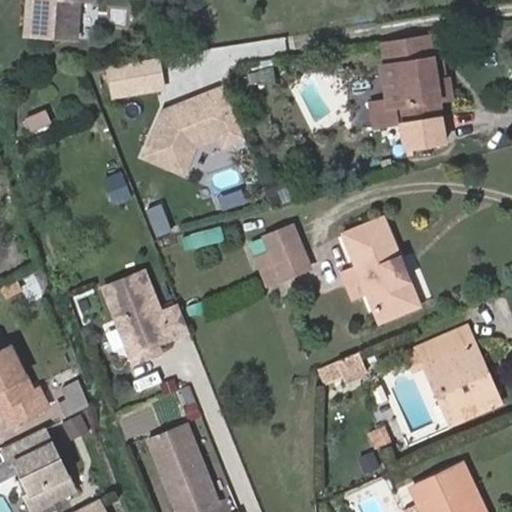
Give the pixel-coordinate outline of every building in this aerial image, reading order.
[(35,0),(32,32),(76,36),(78,0),(35,0)] [(429,37),(382,43),(386,66),(380,67),(387,107),(399,105),(406,148),(443,143),(439,115),(441,115),(439,98),(453,96),(451,77),(446,78),(435,79),(431,56),(429,37)] [(435,79),(446,78),(442,54),(431,56),(435,79)] [(244,135),(223,85),(162,110),(144,154),(183,171),(194,143),(219,133),(223,143),(244,135)] [(122,172),(105,178),(114,203),(131,196),(122,172)] [(173,230),(162,201),(144,208),(155,236),(173,230)] [(357,263),(369,293),(380,320),(418,304),(383,216),(344,232),(357,263)] [(265,236),(270,249),(255,256),(267,284),(311,266),(294,224),(265,236)] [(223,237),(220,226),(191,234),(194,245),(223,237)] [(249,242),(255,256),(270,249),(265,236),(249,242)] [(341,270),(352,299),(369,293),(357,263),(341,270)] [(131,353),(157,343),(189,330),(178,304),(160,312),(144,271),(104,286),(131,353)] [(502,402),(492,381),(483,385),(466,347),(475,343),(467,324),(417,346),(425,365),(450,424),(502,402)] [(161,352),(157,343),(131,353),(134,362),(161,352)] [(492,381),(475,343),(466,347),(483,385),(492,381)] [(405,351),(413,370),(425,365),(417,346),(405,351)] [(0,407),(1,407),(10,425),(48,406),(40,388),(33,391),(12,348),(0,353),(0,407)] [(344,380),(367,370),(358,351),(319,367),(326,382),(342,374),(344,380)] [(60,388),(69,410),(86,404),(77,381),(60,388)] [(32,445),(29,441),(23,445),(43,479),(64,466),(72,480),(96,465),(70,422),(32,445)] [(192,511),(217,502),(186,423),(149,437),(178,511),(192,511)] [(390,440),(383,425),(369,432),(376,447),(390,440)] [(359,457),(364,472),(379,468),(375,452),(359,457)] [(487,511),(463,462),(449,469),(470,511),(487,511)] [(423,511),(470,511),(449,469),(412,487),(423,511)] [(109,511),(105,499),(67,511),(109,511)]
